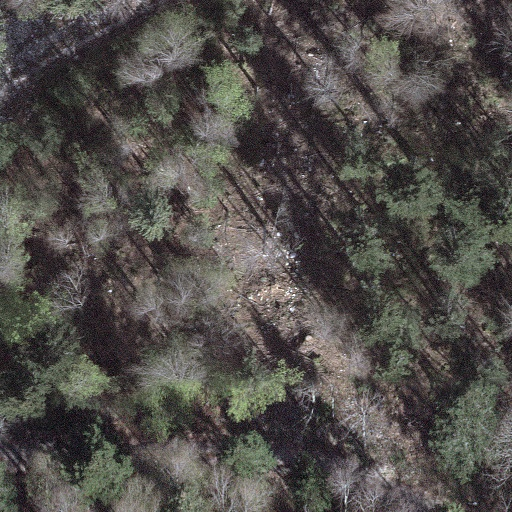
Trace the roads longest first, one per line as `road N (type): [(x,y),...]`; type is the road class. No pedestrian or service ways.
road 1 (track): [(428,511),(333,467),(224,447),(0,447)]
road 2 (track): [(0,80),(125,0)]
